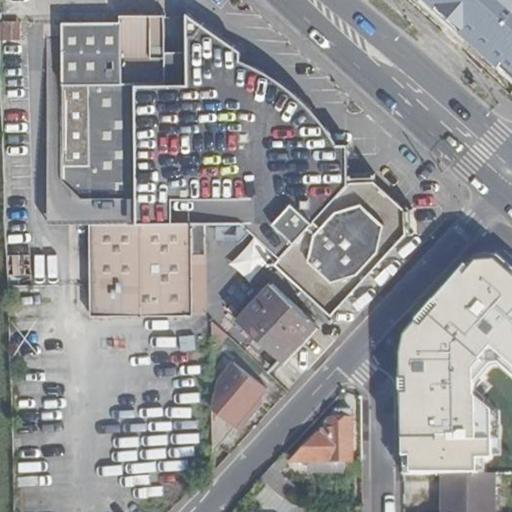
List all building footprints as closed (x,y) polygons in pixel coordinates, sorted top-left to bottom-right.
[(206,225),(212,225),(211,31),(188,15),(186,14),(186,53),(163,53),(163,16),(162,16),(160,16),(142,16),(118,16),(118,23),(61,24),(61,96),(62,167),(91,167),(90,187),(90,261),(193,257),(206,257),(206,225)] [(22,36),(20,20),(4,22),(5,38),(22,36)] [(213,225),(312,116),(296,100),(279,87),(261,75),(241,65),(241,51),(211,31),(212,225),(213,225)] [(62,167),(61,96),(48,96),(48,187),(90,187),(91,167),(62,167)] [(323,130),(312,116),(213,225),(245,225),(269,246),(340,169),(340,156),(348,157),(349,144),(333,144),(323,130)] [(348,160),(348,157),(340,156),(340,169),(348,160)] [(348,160),(340,169),(340,175),(349,175),(348,160)] [(340,169),(269,246),(284,259),(281,270),(326,310),(336,309),(406,234),(406,211),(375,183),(349,183),(349,175),(340,175),(340,169)] [(474,305),(491,322),(511,298),(511,297),(506,292),(511,285),(511,254),(494,237),(487,238),(437,294),(462,317),(474,305)] [(252,280),(273,256),(255,239),(233,263),(252,280)] [(192,316),(193,257),(90,261),(90,316),(192,316)] [(315,325),(272,285),(238,322),(282,361),(315,325)] [(506,391),(511,383),(511,327),(505,321),(476,354),(492,369),(487,374),(506,391)] [(226,335),(212,323),(212,350),(226,335)] [(446,341),(430,340),(430,358),(446,357),(446,341)] [(264,391),(235,363),(233,362),(216,380),(216,448),(264,391)] [(484,416),(501,396),(481,378),(464,398),(484,416)] [(437,462),(438,477),(444,477),(496,477),(491,461),(465,461),(465,434),(459,433),(459,417),(453,417),(454,406),(423,404),(422,435),(425,435),(425,444),(422,444),(422,461),(437,462)] [(323,431),(293,464),(318,464),(318,474),(344,473),(344,463),(352,463),(352,413),(339,413),(330,422),(330,431),(323,431)] [(297,493),(273,470),(262,482),(287,504),(297,493)] [(496,511),(496,477),(444,477),(443,511),(496,511)]
